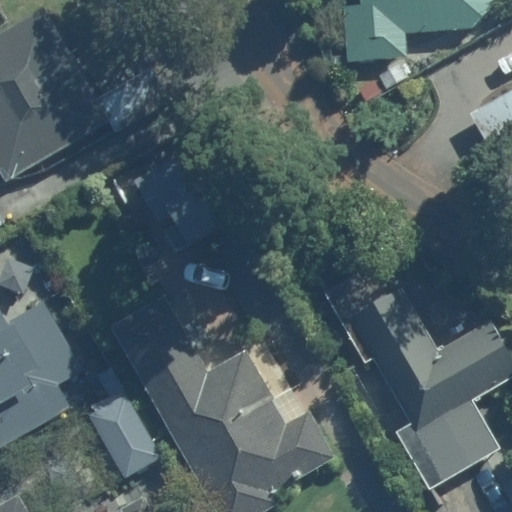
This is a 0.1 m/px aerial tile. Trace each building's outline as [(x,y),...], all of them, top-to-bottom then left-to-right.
[(361,0),(361,6),(345,6),(348,63),(410,60),(407,31),(474,31),(495,5),(494,0),(361,0)] [(99,98),(47,7),(0,33),(0,167),(8,182),(112,121),(99,98)] [(118,132),(175,100),(155,68),(99,98),(112,121),(118,132)] [(511,87),(468,112),(497,164),(511,155),(511,87)] [(209,139),(137,181),(162,223),(175,215),(191,244),(250,213),(209,139)] [(387,257),(327,291),(367,364),(376,358),(414,422),(399,432),(433,489),(505,449),(476,399),(511,379),(511,347),(498,320),(441,350),(387,257)] [(168,298),(113,328),(217,511),(266,511),(282,503),(276,491),(338,457),(299,385),(277,398),(247,350),(228,362),(211,332),(193,342),(168,298)] [(10,323),(0,305),(0,448),(1,450),(74,409),(61,387),(84,371),(46,302),(10,323)] [(162,455),(128,392),(91,413),(127,478),(162,455)] [(117,511),(33,511),(22,493),(0,505),(0,511),(156,511),(147,495),(117,511)]
